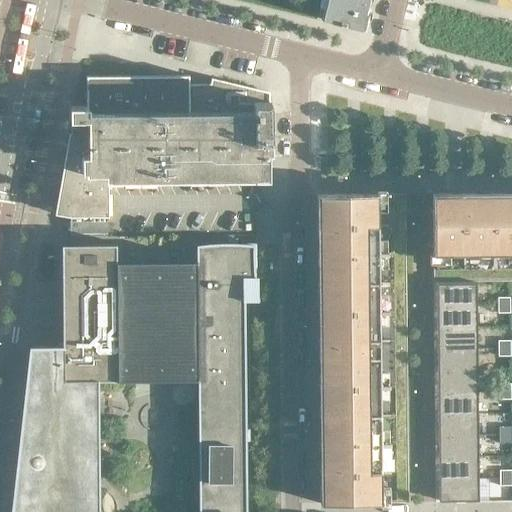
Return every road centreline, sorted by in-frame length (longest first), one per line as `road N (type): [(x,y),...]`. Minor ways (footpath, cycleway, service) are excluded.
road 1 (residential): [(289,511),(289,216),(299,196),(310,58)]
road 2 (residential): [(310,58),(66,0)]
road 3 (residential): [(511,103),(374,73)]
road 4 (tertiary): [(0,209),(25,81)]
